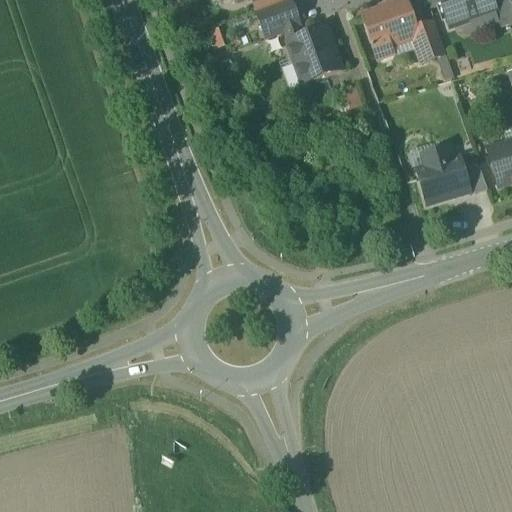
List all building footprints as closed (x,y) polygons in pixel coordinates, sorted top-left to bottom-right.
[(252,0),(258,15),(286,5),(285,3),(287,2),(286,0),(252,0)] [(439,0),(449,28),(450,30),(452,30),(452,29),(495,14),(496,14),(491,0),(439,0)] [(511,28),(511,8),(509,0),(491,0),(496,14),(495,14),(501,32),(511,28)] [(258,15),(257,15),(266,42),(286,35),(298,30),(300,29),(291,3),(286,5),(258,15)] [(406,4),(362,20),(375,54),(376,54),(379,63),(393,59),(389,49),(412,42),(419,39),(416,32),(406,4)] [(435,26),(416,32),(419,39),(412,42),(421,67),(446,58),(435,26)] [(318,36),(302,41),(298,30),(286,35),(290,46),(289,46),(297,68),(300,67),(307,86),(342,74),(330,41),(328,42),(319,38),(318,36)] [(349,115),(365,109),(358,90),(342,96),(349,115)] [(511,145),(488,153),(499,190),(511,186),(511,145)] [(422,175),(414,177),(423,211),(468,200),(461,171),(459,164),(450,166),(447,156),(419,163),(422,175)] [(461,171),(468,200),(483,196),(475,167),(461,171)]
